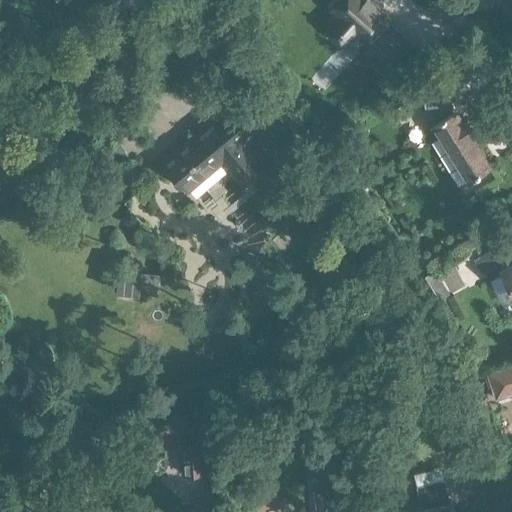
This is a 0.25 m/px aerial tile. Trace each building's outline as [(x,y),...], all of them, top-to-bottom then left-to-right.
[(336,15),(326,25),(348,44),(357,35),(363,41),(380,55),(402,31),(390,20),(394,16),(376,0),(335,0),(328,8),(336,15)] [(455,109),(443,78),(421,86),(434,122),(433,122),(469,179),(490,166),(472,136),(478,132),(469,117),(462,121),(455,109)] [(262,152),(252,139),(260,133),(259,132),(265,128),(260,122),(256,126),(233,99),(162,159),(170,169),(168,171),(178,183),(180,181),(188,190),(223,162),(243,185),(273,160),(265,150),(262,152)] [(511,241),(511,239),(476,258),(482,270),(495,263),(501,274),(506,271),(511,283),(511,241)] [(414,251),(411,271),(417,272),(418,266),(429,268),(431,254),(414,251)] [(139,271),(140,260),(113,257),(111,274),(116,275),(114,289),(156,294),(158,272),(139,271)] [(453,259),(425,275),(440,301),(451,295),(442,279),(459,270),(453,259)] [(511,362),(488,371),(496,397),(511,391),(511,362)] [(461,411),(440,416),(449,455),(469,450),(461,411)] [(179,447),(178,426),(155,428),(157,450),(179,447)] [(204,440),(180,442),(183,474),(207,472),(204,440)] [(417,485),(422,506),(397,511),(453,511),(450,500),(448,500),(443,479),(417,485)] [(313,487),(316,511),(346,511),(342,483),(313,487)]
